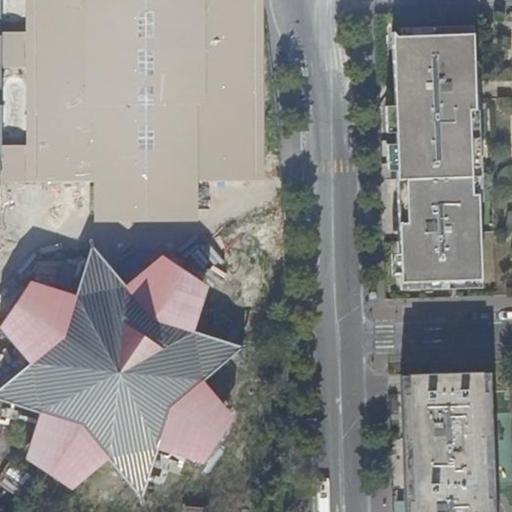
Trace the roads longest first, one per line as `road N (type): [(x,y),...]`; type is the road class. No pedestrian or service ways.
road 1 (tertiary): [(337,339),(326,102),(293,19)]
road 2 (residential): [(511,333),(337,339)]
road 3 (tertiary): [(340,511),(337,339)]
